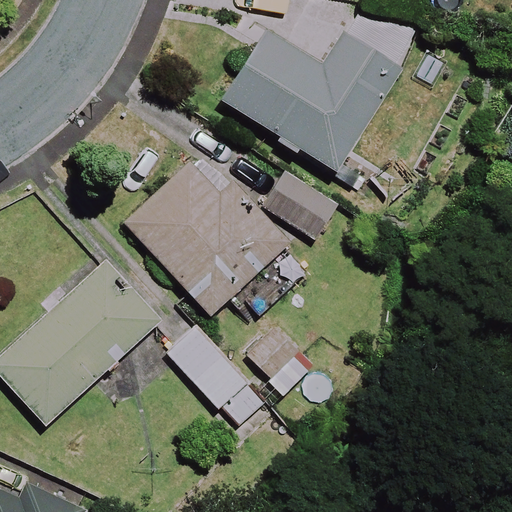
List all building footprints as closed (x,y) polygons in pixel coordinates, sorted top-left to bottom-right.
[(365,0),(340,41),(389,71),(414,30),(365,0)] [(389,71),(340,41),(338,40),(320,69),(260,32),(216,102),(332,175),(394,75),(389,71)] [(279,250),(284,246),(228,185),(217,196),(188,164),(123,225),(207,316),(225,300),(249,326),(303,277),(279,250)] [(337,202),(289,169),(263,208),(310,241),(337,202)] [(155,323),(97,262),(0,353),(0,381),(44,428),(155,323)] [(262,402),(193,326),(163,354),(233,429),(262,402)] [(292,350),(269,330),(245,357),(268,378),(292,350)] [(0,511),(73,511),(24,489),(18,502),(0,494),(0,511)]
